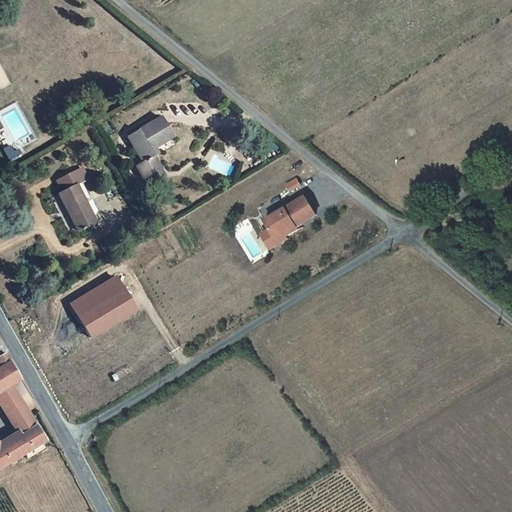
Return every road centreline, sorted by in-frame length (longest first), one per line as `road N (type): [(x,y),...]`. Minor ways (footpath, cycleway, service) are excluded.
road 1 (unclassified): [(65,439),(405,232)]
road 2 (unclassified): [(405,232),(120,0)]
road 3 (unclassified): [(511,319),(405,232)]
road 4 (tertiary): [(0,320),(65,439)]
road 5 (unclassified): [(405,232),(511,162)]
